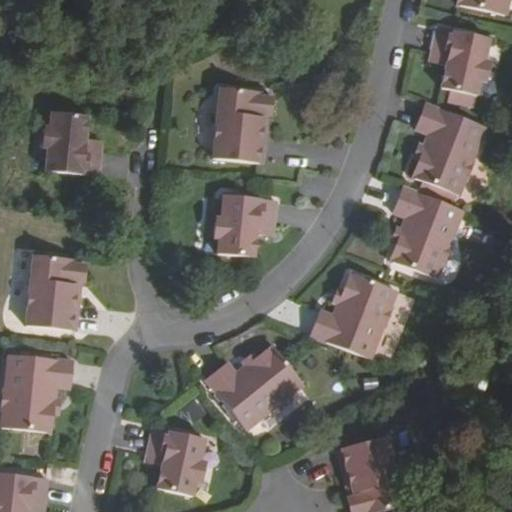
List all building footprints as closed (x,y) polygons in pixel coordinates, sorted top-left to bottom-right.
[(506,17),(509,0),(458,0),(457,7),(506,17)] [(486,43),(435,30),(429,57),(440,60),(438,69),(445,70),(439,92),(475,101),(486,43)] [(440,60),(429,57),(427,66),(438,69),(440,60)] [(266,99),(219,94),(211,165),(259,170),(263,133),(258,132),(259,125),(264,125),(264,121),(269,121),(271,107),(266,106),(266,99)] [(484,131),(424,108),(414,131),(429,139),(424,151),(419,163),(412,179),(456,198),(484,131)] [(87,129),(52,125),(44,183),(97,190),(100,164),(89,162),(90,153),(85,152),(87,129)] [(424,151),(419,149),(413,161),(419,163),(424,151)] [(101,154),(90,153),(89,162),(100,164),(101,154)] [(437,283),(463,216),(403,193),(393,218),(406,223),(396,248),(389,264),(437,283)] [(270,204),(217,199),(212,258),(249,261),(251,237),(257,237),(257,228),(269,229),(270,204)] [(105,210),(93,210),(91,227),(103,228),(105,210)] [(257,228),(257,237),(268,238),(269,229),(257,228)] [(401,235),(396,233),(391,245),(396,248),(401,235)] [(76,270),(30,265),(20,337),(69,343),(74,307),(66,306),(67,299),(75,299),(76,295),(79,295),(81,279),(75,278),(76,270)] [(319,317),(308,344),(366,367),(380,335),(381,335),(390,315),(388,314),(395,299),(350,280),(343,298),(337,311),(332,323),(319,317)] [(343,298),(335,296),(330,308),(337,311),(343,298)] [(74,307),(75,299),(67,299),(66,306),(74,307)] [(227,369),(204,387),(243,436),(305,390),(275,349),(256,363),(245,372),(235,380),(227,369)] [(242,367),(245,372),(256,363),(252,359),(242,367)] [(74,374),(9,365),(0,435),(0,440),(51,446),(54,426),(55,413),(57,399),(71,401),(74,374)] [(476,394),(483,397),(487,388),(480,385),(476,394)] [(160,440),(153,439),(147,466),(159,469),(157,478),(164,480),(160,499),(195,507),(207,452),(160,442),(160,440)] [(396,511),(382,447),(334,461),(344,500),(348,499),(350,506),(345,507),(346,511),(396,511)] [(159,469),(147,466),(145,475),(157,478),(159,469)] [(42,511),(44,494),(0,488),(0,511),(42,511)]
